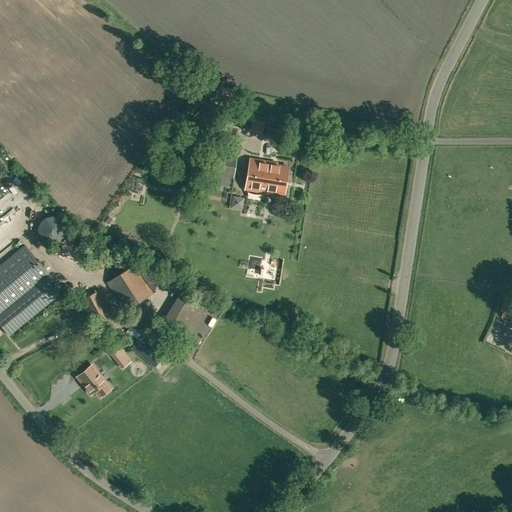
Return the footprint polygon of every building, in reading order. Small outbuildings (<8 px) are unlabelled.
[(216,99),(224,100),(229,101),(231,88),(217,86),(216,99)] [(182,112),(190,119),(203,105),(196,98),(182,112)] [(204,132),(207,128),(217,117),(205,106),(191,120),(204,132)] [(213,144),(213,146),(208,176),(233,179),(237,148),(213,144)] [(169,154),(172,155),(194,163),(198,154),(175,146),(172,145),(169,154)] [(270,163),(271,161),(250,157),(244,190),(272,195),(273,193),(285,194),(289,168),(280,166),(281,165),(270,163)] [(199,203),(193,200),(189,210),(195,213),(199,203)] [(109,216),(105,222),(110,226),(114,219),(109,216)] [(0,323),(9,334),(62,290),(25,245),(0,265),(0,323)] [(107,282),(125,311),(152,293),(134,265),(107,282)] [(511,291),(504,290),(501,310),(511,312),(511,291)] [(98,291),(81,300),(95,327),(113,317),(98,291)] [(166,352),(142,333),(131,348),(155,367),(166,352)] [(115,358),(123,352),(117,344),(109,351),(115,358)] [(100,396),(111,388),(92,365),(77,377),(91,394),(95,390),(100,396)]
